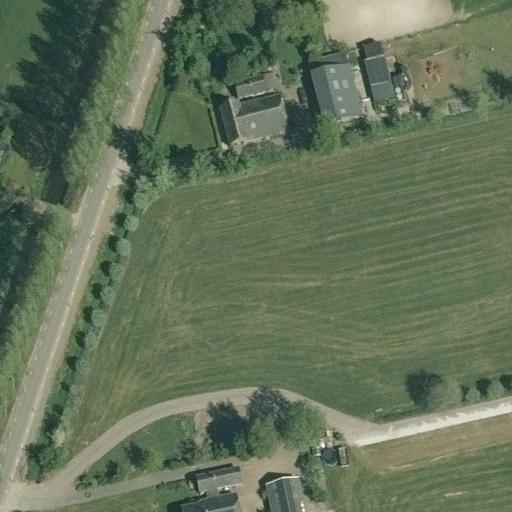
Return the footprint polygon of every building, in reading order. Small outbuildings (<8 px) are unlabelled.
[(393,41),(394,52),(410,50),(409,39),(393,41)] [(348,66),(345,54),(306,64),(309,76),(323,128),(362,118),(348,66)] [(377,108),(395,104),(385,57),(366,61),(377,108)] [(266,94),(262,76),(232,84),(237,101),(266,94)] [(238,105),(219,110),(229,147),(247,142),(287,132),(278,97),(238,107),(238,105)] [(237,511),(234,496),(218,499),(217,491),(242,486),(239,469),(195,479),(198,495),(205,494),(206,502),(200,503),(201,505),(181,509),(182,511),(237,511)] [(271,511),(298,511),(297,505),(303,504),(298,478),(266,485),(271,511)]
